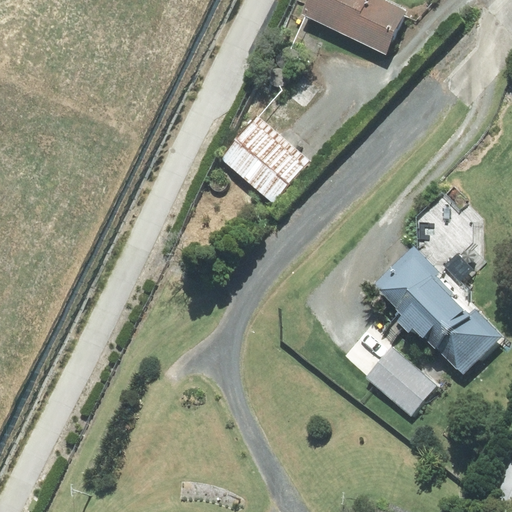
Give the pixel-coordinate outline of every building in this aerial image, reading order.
[(0,0),(0,38),(17,52),(0,73),(0,80),(34,106),(93,29),(55,0),(0,0)] [(322,0),(315,16),(398,54),(419,10),(397,0),(322,0)] [(305,73),(290,94),(309,109),(325,88),(305,73)] [(284,131),(287,128),(272,116),(233,161),(283,206),(321,165),(284,131)] [(75,202),(27,164),(0,197),(48,236),(75,202)] [(511,334),(431,247),(390,284),(416,313),(412,317),(421,328),(423,326),(432,336),(436,332),(475,375),(511,340),(511,334)] [(402,348),(375,379),(420,419),(447,387),(402,348)]
